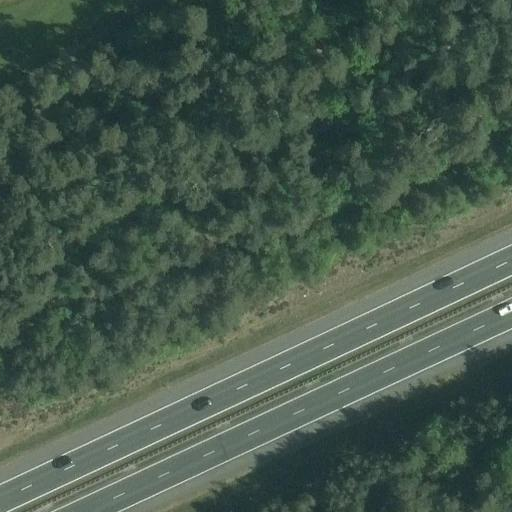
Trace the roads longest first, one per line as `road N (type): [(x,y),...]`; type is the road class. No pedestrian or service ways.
road 1 (motorway): [(511,255),(0,496)]
road 2 (motorway): [(94,511),(511,318)]
